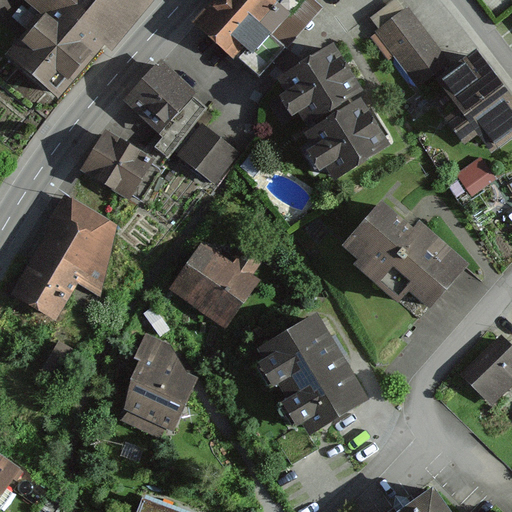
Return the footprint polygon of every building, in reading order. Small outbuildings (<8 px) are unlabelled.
[(152,0),(36,0),(33,4),(58,25),(22,65),(65,102),(152,0)] [(287,10),(274,0),(224,0),(198,32),(240,66),(287,10)] [(414,12),(382,37),(422,89),(455,64),(414,12)] [(345,52),(289,83),(316,129),(371,98),(345,52)] [(511,98),(483,60),(450,85),(470,112),(456,123),(473,145),(486,136),(496,148),(511,136),(511,98)] [(169,66),(136,103),(174,137),(207,100),(169,66)] [(371,105),(317,137),(345,185),(400,153),(371,105)] [(240,153),(208,131),(186,162),(218,184),(240,153)] [(161,162),(110,137),(92,175),(142,200),(161,162)] [(458,176),(474,198),(500,178),(483,157),(458,176)] [(119,227),(72,201),(19,296),(62,320),(81,285),(105,298),(119,227)] [(425,234),(394,207),(358,247),(411,293),(421,281),(448,305),(481,268),(432,226),(425,234)] [(236,266),(204,245),(174,293),(230,328),(271,264),(247,249),(236,266)] [(328,321),(269,355),(319,440),(378,406),(328,321)] [(181,352),(150,337),(137,363),(147,367),(128,419),(164,436),(168,428),(180,434),(205,383),(181,352)] [(511,397),(511,346),(507,341),(467,381),(498,412),(511,397)] [(79,351),(64,342),(48,372),(63,380),(79,351)] [(0,508),(24,474),(0,457),(0,508)] [(454,511),(443,497),(422,511),(454,511)] [(181,511),(150,501),(145,511),(181,511)]
